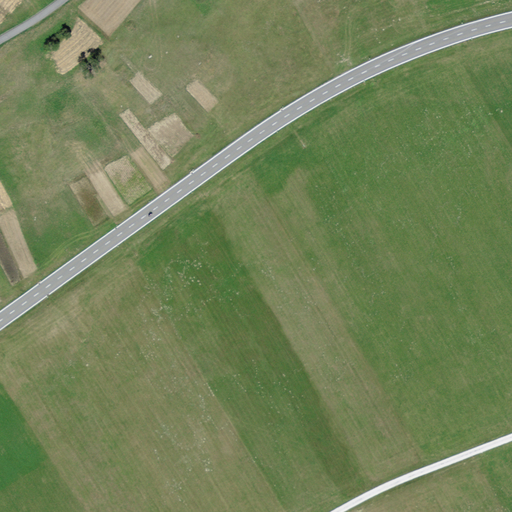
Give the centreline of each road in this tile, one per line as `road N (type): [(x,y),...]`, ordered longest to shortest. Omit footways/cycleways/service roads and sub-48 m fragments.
road 1 (primary): [(511,20),(404,54),(292,111),(0,320)]
road 2 (track): [(336,511),(511,437)]
